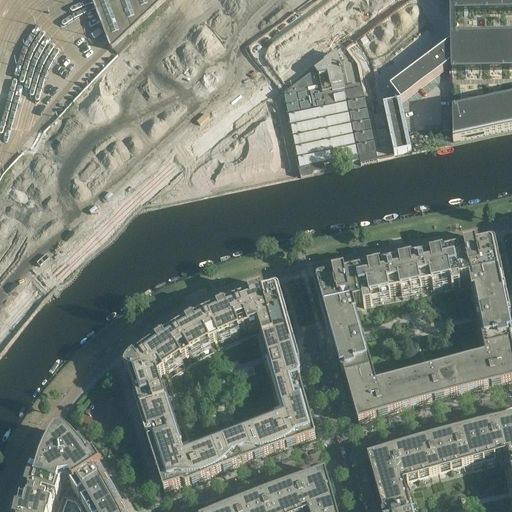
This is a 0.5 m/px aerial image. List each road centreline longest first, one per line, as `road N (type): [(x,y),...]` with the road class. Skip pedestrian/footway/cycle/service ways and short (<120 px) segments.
road 1 (residential): [(189,0),(104,81),(176,158),(285,78)]
road 2 (residential): [(342,453),(511,403)]
road 3 (residential): [(185,511),(342,453)]
road 4 (unclassified): [(285,78),(390,0)]
road 5 (residential): [(342,453),(307,332)]
